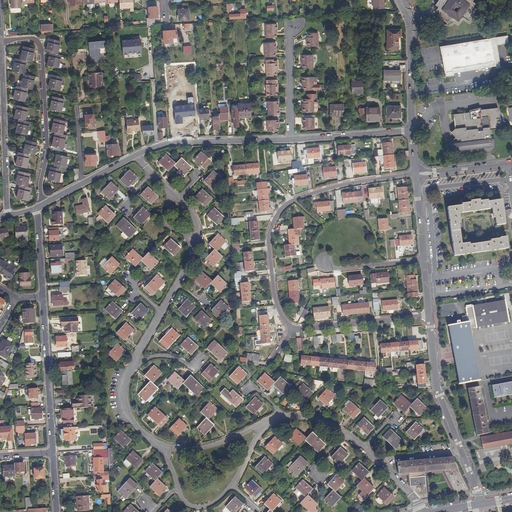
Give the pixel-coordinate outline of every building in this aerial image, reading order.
[(94,2),(94,0),(85,0),(86,4),(87,4),(87,6),(90,6),(90,8),(95,8),(94,2)] [(130,11),(134,11),(132,0),(128,0),(123,0),(123,1),(123,5),(122,5),(122,8),(130,8),(130,11)] [(438,14),(439,14),(438,15),(439,18),(445,23),(450,16),(456,19),(459,14),(467,18),(473,9),(470,7),(472,3),(469,1),(469,0),(442,0),(441,3),(438,2),(436,5),(437,8),(438,9),(437,10),(438,14)] [(158,7),(149,8),(150,21),(147,21),(147,26),(155,25),(155,18),(159,18),(158,7)] [(248,18),(247,9),(242,9),(242,14),(231,14),(231,19),(248,18)] [(190,21),(189,10),(178,10),(179,21),(190,21)] [(267,37),(277,36),(277,33),(277,29),(278,29),(278,23),(267,23),(267,37)] [(42,31),(42,34),(51,34),(51,30),(51,25),(51,24),(40,25),(41,31),(42,31)] [(399,29),(388,29),(388,47),(398,47),(398,35),(399,35),(399,29)] [(175,38),(178,37),(178,30),(164,31),(165,39),(165,44),(170,43),(175,43),(175,42),(175,38)] [(308,43),(319,43),(319,30),(309,31),(309,34),(309,37),(308,37),(308,43)] [(495,68),(500,67),(495,44),(507,42),(506,35),(439,48),(445,78),(454,77),(452,71),(494,62),(495,68)] [(46,52),(50,53),(57,54),(60,42),(49,39),(46,52)] [(140,39),(122,40),(123,55),(128,54),(128,53),(136,53),(137,54),(141,53),(141,48),(142,48),(142,43),(140,43),(140,39)] [(91,48),(92,62),(101,61),(100,48),(106,47),(106,40),(89,41),(89,49),(91,48)] [(266,55),(276,55),(276,51),(276,48),(277,48),(277,41),(266,42),(266,55)] [(191,46),(183,47),(184,60),(192,59),(191,46)] [(24,47),(21,60),(27,61),(32,62),(35,50),(24,47)] [(57,54),(50,53),(47,65),(52,66),(60,68),(61,63),(59,63),(61,55),(57,54)] [(303,62),(304,66),(314,66),(314,53),(302,53),(302,58),(303,58),(303,62)] [(27,61),(21,60),(16,59),(13,72),(24,74),(27,61)] [(267,75),(277,74),(278,71),(277,67),(279,67),(278,61),(267,62),(267,75)] [(400,69),(384,70),(384,79),(387,79),(392,79),(392,81),(393,81),(393,86),(397,86),(397,81),(399,81),(399,78),(400,78),(400,69)] [(101,71),(88,72),(88,79),(89,79),(90,86),(100,85),(100,80),(102,80),(101,71)] [(35,77),(24,74),(21,88),(28,89),(32,90),(35,77)] [(62,76),(51,74),(49,88),(59,90),(62,90),(63,85),(60,84),(62,76)] [(304,83),(304,87),(314,87),(314,74),(303,74),(303,80),(304,80),(304,83)] [(267,94),(278,94),(278,90),(277,86),(279,86),(279,82),(278,82),(278,77),(267,78),(267,83),(267,94)] [(363,79),(352,79),(352,91),(363,91),(363,79)] [(28,89),(21,88),(17,87),(14,100),(25,102),(28,89)] [(64,99),(52,97),(50,110),(61,112),(64,99)] [(303,104),(303,110),(318,110),(318,101),(317,100),(314,100),(314,97),(304,97),(304,101),(304,104),(303,104)] [(268,114),(280,113),(280,109),(279,109),(279,106),(279,99),(268,100),(268,114)] [(240,103),(240,106),(240,115),(247,115),(247,116),(252,116),(252,114),(251,102),(240,103)] [(344,113),(344,107),(342,107),(342,104),(329,104),(330,114),(344,113)] [(19,119),(25,121),(28,108),(17,105),(14,118),(19,119)] [(400,105),(387,106),(388,117),(391,117),(391,116),(401,116),(400,105)] [(228,106),(220,107),(221,118),(229,118),(228,106)] [(380,106),(366,106),(366,118),(381,118),(380,106)] [(202,107),(198,108),(199,118),(209,118),(208,108),(203,109),(202,107)] [(489,147),(488,139),(487,131),(501,129),(496,108),(479,111),(478,109),(467,111),(467,113),(452,115),(454,130),(454,132),(452,134),(455,142),(459,141),(459,144),(455,145),(454,147),(454,150),(457,151),(489,147)] [(304,119),(304,123),(304,127),(314,127),(314,116),(314,113),(303,113),(303,116),(303,119),(304,119)] [(93,114),(85,114),(86,126),(94,126),(93,114)] [(187,114),(178,114),(178,125),(188,125),(187,114)] [(167,116),(158,117),(159,127),(168,126),(167,116)] [(55,132),(62,134),(65,120),(54,118),(51,131),(55,132)] [(132,130),(139,129),(138,118),(126,119),(127,132),(132,132),(132,130)] [(278,122),(279,122),(279,118),(268,119),(268,130),(278,130),(278,126),(278,122)] [(30,122),(25,121),(19,119),(17,132),(27,135),(30,122)] [(144,134),(155,133),(154,124),(143,125),(144,134)] [(66,134),(62,134),(55,132),(52,145),(64,147),(66,134)] [(27,140),(24,153),(31,154),(35,155),(37,142),(27,140)] [(373,150),(374,157),(392,155),(391,142),(381,143),(382,149),(378,150),(378,149),(373,150)] [(106,144),(107,154),(117,153),(117,143),(106,144)] [(337,154),(356,153),(355,144),(337,146),(337,154)] [(449,153),(457,151),(454,150),(454,147),(455,145),(448,146),(449,153)] [(318,147),(306,148),(306,149),(303,149),(303,153),(306,153),(307,157),(319,156),(318,147)] [(277,159),(290,158),(290,149),(276,150),(277,159)] [(31,154),(24,153),(19,152),(16,165),(28,167),(31,154)] [(202,169),(210,161),(199,152),(192,159),(202,169)] [(56,154),(53,166),(62,168),(64,169),(67,156),(56,154)] [(96,158),(97,158),(97,155),(95,155),(95,154),(86,154),(87,164),(96,164),(96,158)] [(167,172),(173,166),(174,164),(164,155),(157,163),(167,172)] [(392,155),(374,157),(375,170),(379,169),(378,160),(380,160),(380,163),(383,162),(384,168),(389,168),(389,170),(394,169),(392,155)] [(174,164),(173,166),(183,175),(190,167),(180,158),(174,164)] [(258,163),(245,164),(246,173),(259,172),(258,163)] [(353,175),(367,174),(366,163),(353,165),(353,175)] [(246,173),(245,164),(232,165),(233,174),(246,173)] [(62,168),(53,166),(50,166),(48,179),(59,181),(62,168)] [(323,179),(336,177),(335,168),(322,169),(323,179)] [(20,184),(28,186),(30,173),(19,171),(17,184),(20,184)] [(126,188),(136,178),(128,171),(119,181),(126,188)] [(211,188),(223,175),(219,171),(216,174),(213,171),(203,181),(211,188)] [(295,188),(308,186),(307,176),(294,177),(291,178),(291,182),(294,182),(295,188)] [(108,200),(117,190),(110,183),(101,193),(108,200)] [(31,187),(28,186),(20,184),(17,198),(28,200),(31,187)] [(398,201),(407,200),(406,187),(397,188),(398,201)] [(157,197),(147,188),(140,195),(150,205),(157,197)] [(258,189),(259,200),(267,199),(266,192),(268,192),(267,188),(265,188),(260,189),(258,189)] [(371,199),(384,197),(383,188),(370,189),(371,199)] [(204,206),(211,199),(201,190),(194,197),(204,206)] [(343,204),(356,203),(355,194),(342,195),(342,196),(341,196),(341,199),(342,199),(343,204)] [(87,198),(82,199),(83,205),(75,207),(77,213),(80,213),(81,214),(83,214),(83,212),(89,211),(87,198)] [(267,199),(259,200),(260,211),(270,210),(269,206),(268,206),(267,199)] [(409,213),(407,200),(398,201),(399,214),(409,213)] [(454,256),(507,248),(506,237),(499,238),(499,239),(490,240),(490,242),(469,245),(469,243),(461,244),(458,223),(459,223),(458,214),(491,209),(493,218),(494,218),(495,225),(504,224),(501,200),(487,202),(487,200),(479,201),(478,200),(469,201),(469,203),(460,204),(461,205),(447,207),(454,256)] [(318,213),(334,212),(333,203),(317,204),(318,213)] [(107,224),(114,216),(104,207),(97,215),(107,224)] [(140,225),(150,215),(142,208),(133,218),(140,225)] [(216,225),(223,218),(213,208),(206,216),(216,225)] [(61,211),(53,211),(53,219),(51,219),(51,224),(62,223),(61,211)] [(294,229),(301,228),(304,228),(303,221),(305,221),(305,219),(305,217),(294,218),(294,229)] [(135,236),(138,233),(122,218),(116,226),(129,239),(134,234),(135,236)] [(387,226),(386,219),(377,220),(379,231),(389,230),(389,226),(387,226)] [(249,221),(250,231),(258,231),(257,221),(249,221)] [(27,226),(22,227),(19,228),(19,227),(15,227),(16,238),(28,237),(27,226)] [(6,227),(0,228),(0,238),(8,236),(6,227)] [(59,227),(49,227),(49,237),(59,236),(59,233),(61,233),(61,231),(59,231),(59,227)] [(293,245),(298,244),(298,236),(301,236),(301,228),(294,229),(288,229),(289,245),(293,245)] [(258,231),(250,231),(251,241),(259,240),(258,231)] [(214,250),(216,251),(225,241),(218,234),(208,244),(214,250)] [(395,246),(412,245),(411,235),(398,236),(398,239),(395,240),(395,246)] [(173,256),(180,248),(170,239),(163,247),(173,256)] [(59,250),(59,245),(50,246),(51,255),(62,255),(62,250),(59,250)] [(293,252),(293,245),(289,245),(284,245),(285,256),(295,256),(295,252),(293,252)] [(134,266),(140,260),(141,259),(131,249),(124,257),(134,266)] [(222,257),(216,251),(214,250),(205,260),(212,267),(222,257)] [(141,259),(140,260),(150,270),(157,262),(147,252),(141,259)] [(244,262),(252,261),(251,252),(243,252),(244,262)] [(77,272),(86,271),(85,256),(76,257),(77,272)] [(109,275),(118,264),(110,257),(108,259),(105,257),(100,263),(103,265),(101,267),(109,275)] [(60,258),(51,258),(52,272),(61,271),(60,258)] [(7,277),(12,280),(18,269),(12,265),(11,267),(6,264),(6,263),(0,259),(0,272),(1,273),(0,273),(4,276),(4,277),(7,278),(7,277)] [(253,270),(252,261),(244,262),(245,271),(253,270)] [(205,288),(211,282),(213,280),(203,271),(195,278),(205,288)] [(32,286),(31,280),(29,280),(29,277),(29,272),(20,273),(20,278),(19,278),(20,287),(32,286)] [(369,284),(388,282),(387,273),(369,275),(369,284)] [(213,280),(211,282),(221,291),(228,284),(218,274),(213,280)] [(151,295),(164,282),(156,275),(144,288),(151,295)] [(362,285),(361,275),(347,276),(348,286),(362,285)] [(334,287),(333,277),(320,279),(321,288),(334,287)] [(411,281),(410,277),(405,277),(407,298),(417,297),(415,280),(412,281),(411,281)] [(297,280),(297,279),(288,280),(289,292),(299,291),(298,283),(300,283),(300,279),(297,280)] [(117,297),(124,289),(114,280),(107,288),(117,297)] [(242,292),(250,291),(249,281),(246,282),(246,280),(243,280),(244,282),(241,282),(242,292)] [(251,301),(250,291),(242,292),(243,302),(251,301)] [(299,298),(299,291),(289,292),(290,304),(300,303),(300,302),(302,302),(301,298),(299,298)] [(63,300),(63,295),(53,296),(53,305),(67,305),(67,299),(63,300)] [(186,315),(196,305),(188,298),(179,308),(186,315)] [(220,316),(229,306),(222,299),(212,309),(220,316)] [(382,311),(397,310),(396,301),(382,302),(382,311)] [(449,326),(459,382),(479,378),(470,329),(509,322),(505,301),(465,308),(467,316),(461,317),(462,323),(449,326)] [(114,319),(121,311),(111,302),(104,309),(114,319)] [(138,320),(147,310),(140,303),(130,313),(138,320)] [(368,303),(355,304),(356,314),(369,313),(368,303)] [(356,314),(355,304),(341,306),(342,315),(356,314)] [(314,318),(329,316),(328,307),(313,308),(314,318)] [(33,308),(23,309),(24,323),(34,322),(33,308)] [(204,326),(212,319),(202,309),(195,317),(204,326)] [(259,324),(268,324),(266,311),(258,312),(259,324)] [(66,333),(77,332),(76,317),(63,318),(63,325),(66,325),(66,328),(65,328),(66,333)] [(116,333),(124,340),(133,330),(125,322),(116,333)] [(269,333),(268,324),(259,324),(260,334),(269,333)] [(167,347),(180,333),(172,326),(159,340),(167,347)] [(269,343),(269,333),(260,334),(260,339),(254,339),(255,344),(269,343)] [(66,336),(56,336),(57,347),(67,346),(66,336)] [(191,353),(198,345),(188,336),(181,344),(191,353)] [(0,353),(5,357),(12,345),(3,339),(0,344),(0,353)] [(220,359),(227,351),(214,339),(207,346),(220,359)] [(411,341),(412,350),(422,349),(421,340),(411,341)] [(399,351),(412,350),(411,341),(398,342),(399,351)] [(389,352),(399,351),(398,342),(388,343),(389,352)] [(380,353),(389,352),(388,343),(379,344),(380,353)] [(116,361),(125,351),(117,344),(108,353),(116,361)] [(298,363),(307,365),(308,356),(299,355),(298,363)] [(308,356),(307,365),(317,366),(318,357),(308,356)] [(317,366),(326,367),(327,358),(318,357),(317,366)] [(326,367),(336,368),(337,359),(327,358),(326,367)] [(336,368),(345,369),(346,360),(337,359),(336,368)] [(364,371),(374,372),(375,364),(375,360),(370,359),(370,363),(365,362),(364,371)] [(345,369),(355,370),(356,361),(346,360),(345,369)] [(71,370),(73,370),(73,361),(60,362),(60,364),(59,364),(59,370),(67,369),(67,370),(71,370)] [(355,370),(364,371),(365,362),(356,361),(355,370)] [(36,362),(26,363),(27,368),(26,368),(26,377),(37,376),(36,362)] [(209,379),(218,369),(211,362),(201,372),(209,379)] [(150,379),(152,380),(161,370),(154,363),(144,373),(150,379)] [(238,382),(247,373),(239,365),(230,375),(238,382)] [(415,375),(425,374),(423,365),(414,366),(415,375)] [(67,370),(61,371),(62,384),(72,384),(71,370),(67,370)] [(177,387),(183,381),(184,379),(174,370),(167,377),(168,378),(167,380),(171,383),(172,382),(177,387)] [(268,389),(274,383),(275,381),(265,372),(258,379),(268,389)] [(184,379),(183,381),(197,394),(204,387),(190,374),(184,379)] [(416,387),(426,386),(425,374),(415,375),(416,387)] [(275,381),(274,383),(283,392),(290,385),(281,375),(275,381)] [(158,386),(152,380),(150,379),(138,392),(145,399),(158,386)] [(307,399),(314,391),(304,382),(297,389),(307,399)] [(494,398),(511,394),(511,382),(492,386),(494,398)] [(327,403),(336,393),(329,386),(319,396),(327,403)] [(476,434),(488,432),(479,387),(468,389),(476,434)] [(235,405),(242,397),(232,388),(229,392),(224,388),(221,391),(235,405)] [(38,389),(29,390),(29,399),(38,398),(38,389)] [(75,408),(90,406),(90,394),(79,395),(79,397),(79,400),(76,400),(71,401),(72,406),(75,406),(75,408)] [(405,411),(411,405),(413,403),(403,394),(395,401),(405,411)] [(254,412),(263,402),(255,395),(246,405),(254,412)] [(413,403),(411,405),(421,414),(428,407),(418,397),(413,403)] [(380,416),(389,406),(382,398),(372,409),(380,416)] [(354,417),(361,409),(351,399),(350,400),(349,399),(345,403),(346,404),(344,407),(354,417)] [(206,416),(208,417),(217,407),(209,400),(200,410),(206,416)] [(160,425),(167,417),(154,405),(147,412),(160,425)] [(43,418),(42,408),(32,409),(32,419),(43,418)] [(72,408),(61,408),(62,413),(63,413),(63,419),(63,422),(73,421),(72,408)] [(214,423),(208,417),(206,416),(197,426),(204,433),(214,423)] [(368,433),(375,425),(365,416),(358,424),(368,433)] [(177,434),(186,423),(179,417),(169,426),(177,434)] [(415,437),(424,428),(417,421),(407,431),(415,437)] [(0,427),(0,437),(7,437),(7,439),(13,439),(12,427),(0,427)] [(73,427),(63,428),(63,429),(60,429),(61,438),(64,438),(64,439),(74,438),(73,427)] [(299,445),(304,439),(306,437),(296,428),(289,436),(299,445)] [(397,448),(404,440),(391,428),(384,435),(397,448)] [(122,446),(129,438),(119,429),(112,437),(122,446)] [(511,430),(480,437),(482,449),(511,443),(511,430)] [(306,437),(304,439),(318,451),(325,444),(312,431),(306,437)] [(36,433),(25,433),(26,444),(37,443),(36,433)] [(272,453),(282,443),(274,436),(265,446),(272,453)] [(338,464),(348,455),(340,447),(331,457),(338,464)] [(108,458),(107,448),(104,448),(94,449),(93,449),(94,463),(93,463),(94,472),(95,472),(103,472),(102,461),(108,460),(108,458)] [(134,466),(141,459),(131,449),(124,457),(121,459),(126,464),(129,462),(134,466)] [(75,455),(64,455),(65,460),(66,460),(66,466),(72,466),(76,465),(75,455)] [(295,476),(307,462),(300,455),(287,469),(295,476)] [(262,473),(272,463),(264,456),(255,466),(262,473)] [(398,474),(408,474),(424,472),(444,471),(455,492),(467,490),(451,458),(397,462),(398,474)] [(153,479),(155,477),(160,471),(150,462),(143,469),(153,479)] [(24,463),(14,463),(14,465),(15,471),(18,471),(18,474),(21,474),(21,471),(24,471),(24,463)] [(352,471),(362,480),(364,478),(369,472),(359,463),(352,471)] [(15,471),(14,465),(3,466),(4,477),(15,476),(15,471)] [(43,468),(34,468),(35,478),(43,477),(43,468)] [(97,479),(98,491),(103,491),(103,490),(107,490),(106,482),(109,481),(109,475),(101,475),(102,479),(97,479)] [(333,490),(335,492),(344,482),(337,475),(327,485),(333,490)] [(123,497),(135,484),(127,477),(115,490),(123,497)] [(165,487),(155,477),(153,479),(148,485),(157,494),(165,487)] [(424,477),(409,478),(409,487),(412,487),(412,490),(414,490),(415,493),(420,499),(426,497),(424,477)] [(364,478),(362,480),(356,486),(362,491),(359,495),(363,499),(374,488),(364,478)] [(253,496),(260,488),(251,479),(243,487),(253,496)] [(305,496),(307,494),(312,488),(302,479),(295,487),(296,488),(295,490),(295,492),(297,495),(299,494),(301,492),(305,496)] [(383,488),(375,496),(386,506),(394,497),(383,488)] [(341,497),(335,492),(333,490),(324,500),(331,508),(341,497)] [(269,508),(270,510),(280,500),(272,493),(263,503),(269,508)] [(317,504),(307,494),(305,496),(300,502),(310,511),(314,511),(317,509),(315,507),(317,504)] [(88,495),(77,496),(77,510),(88,510),(88,495)] [(230,511),(232,511),(241,503),(233,496),(224,506),(230,511)] [(358,504),(354,500),(350,504),(354,508),(358,504)] [(122,511),(137,511),(128,503),(121,510),(122,511)]
